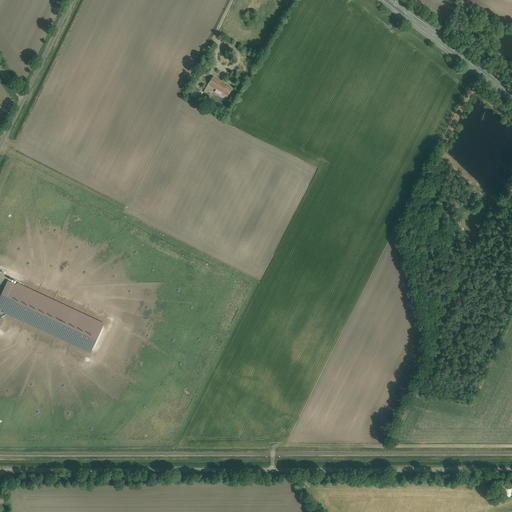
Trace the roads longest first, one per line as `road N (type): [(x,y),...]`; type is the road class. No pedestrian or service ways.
road 1 (unclassified): [(0,471),(511,467)]
road 2 (unclassified): [(0,146),(71,0)]
road 3 (primary): [(511,95),(387,0)]
